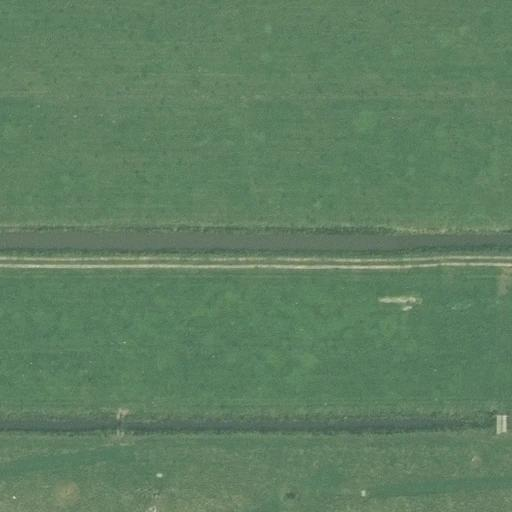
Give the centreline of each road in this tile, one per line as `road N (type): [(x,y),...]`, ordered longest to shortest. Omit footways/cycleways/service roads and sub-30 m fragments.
road 1 (track): [(511,266),(0,266)]
road 2 (track): [(502,436),(504,266)]
